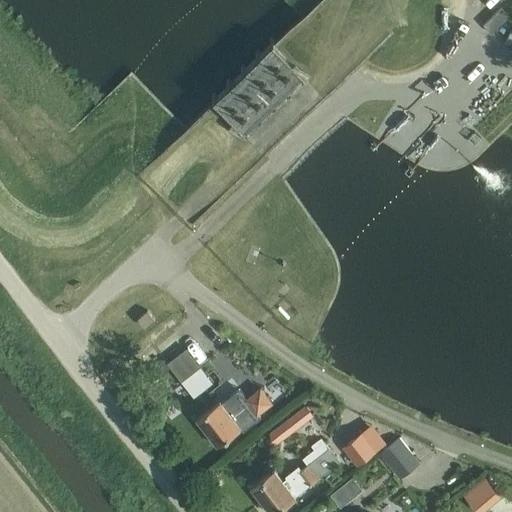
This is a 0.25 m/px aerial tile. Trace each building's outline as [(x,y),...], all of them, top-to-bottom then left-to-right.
[(492,33),(510,16),(502,7),(483,24),(492,33)] [(257,131),(247,140),(260,153),(263,156),(264,157),(325,99),(324,97),(322,96),(308,81),(295,95),(257,131)] [(146,327),(156,318),(148,309),(138,318),(146,327)] [(187,348),(168,362),(182,380),(200,365),(187,348)] [(218,444),(241,426),(244,430),(261,416),(258,413),(272,401),(262,388),(248,399),(240,388),(222,402),(221,401),(198,418),(218,444)] [(154,405),(148,397),(141,403),(147,411),(154,405)] [(312,415),(305,405),(285,420),(292,429),(312,415)] [(378,449),(363,431),(343,446),(358,465),(378,449)] [(400,437),(381,452),(400,477),(420,461),(400,437)] [(274,511),(295,495),(294,494),(310,482),(311,483),(339,461),(329,448),(302,469),(298,465),(281,478),(275,470),(253,488),(272,511),(274,511)] [(343,482),(353,495),(362,488),(352,475),(343,482)]
